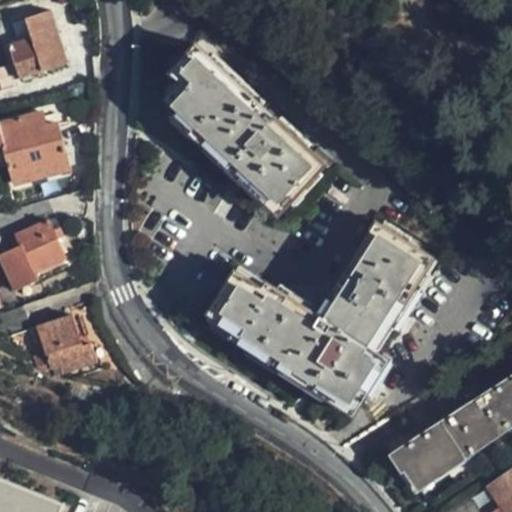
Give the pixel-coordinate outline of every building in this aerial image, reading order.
[(23,17),(28,30),(30,37),(8,45),(19,76),(67,58),(49,8),(23,17)] [(30,37),(28,30),(6,39),(8,45),(30,37)] [(323,165),(274,117),(272,118),(263,110),(265,108),(199,44),(172,72),(183,82),(168,98),(180,109),(176,113),(267,201),(270,197),(281,208),(323,165)] [(0,68),(0,87),(13,85),(9,66),(0,68)] [(33,131),(43,127),(38,114),(29,117),(33,131)] [(55,123),(43,127),(33,131),(29,117),(0,127),(0,150),(3,150),(16,186),(70,168),(55,123)] [(65,259),(57,242),(53,233),(48,221),(15,236),(20,248),(0,257),(0,262),(13,292),(37,281),(35,274),(65,259)] [(382,350),(396,326),(401,329),(436,272),(431,269),(439,256),(390,227),(377,248),(373,245),(344,293),(348,296),(334,319),(286,290),(285,293),(276,287),(274,291),(246,275),(230,301),(232,302),(223,318),(247,334),(244,340),(366,416),(392,374),(385,369),(393,356),(382,350)] [(53,233),(57,242),(63,239),(60,229),(53,233)] [(83,347),(80,338),(72,316),(38,329),(51,368),(60,365),(62,372),(97,360),(92,344),(83,347)] [(89,335),(80,338),(83,347),(92,344),(89,335)] [(417,487),(511,419),(511,375),(392,456),(403,472),(405,470),(417,487)] [(480,511),(511,511),(511,489),(502,475),(471,499),(480,511)] [(85,511),(0,478),(0,511),(85,511)]
